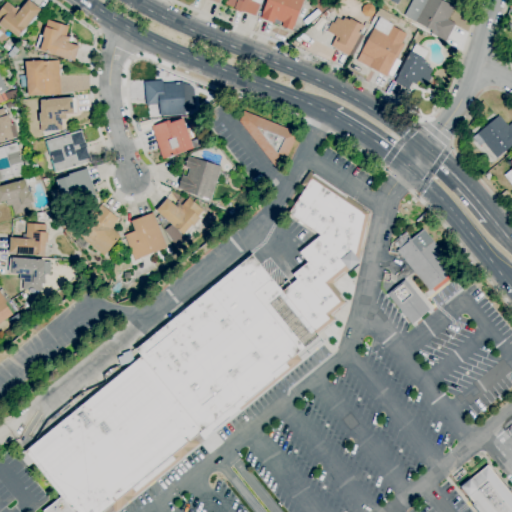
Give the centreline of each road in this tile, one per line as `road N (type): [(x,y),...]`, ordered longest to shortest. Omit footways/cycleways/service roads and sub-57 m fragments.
road 1 (secondary): [(429,145),(361,101),(129,0)]
road 2 (secondary): [(79,0),(122,29),(331,114)]
road 3 (residential): [(409,166),(459,105),(491,0)]
road 4 (secondary): [(409,166),(511,284)]
road 5 (residential): [(122,29),(110,76),(131,180)]
